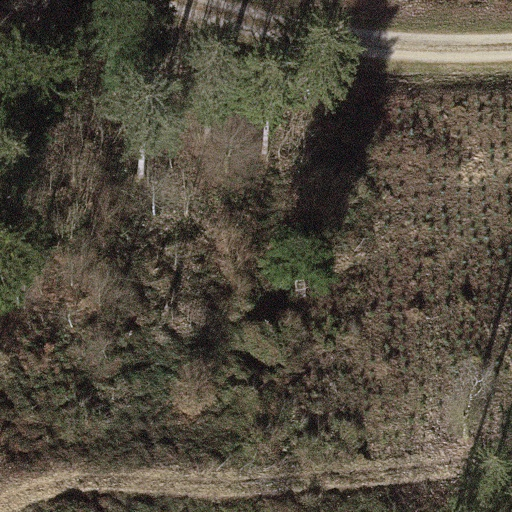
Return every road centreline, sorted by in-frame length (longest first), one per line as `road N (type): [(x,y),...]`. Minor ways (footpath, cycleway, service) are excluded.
road 1 (track): [(0,507),(105,484),(304,483),(511,463)]
road 2 (track): [(185,0),(257,26),(424,48),(511,43)]
